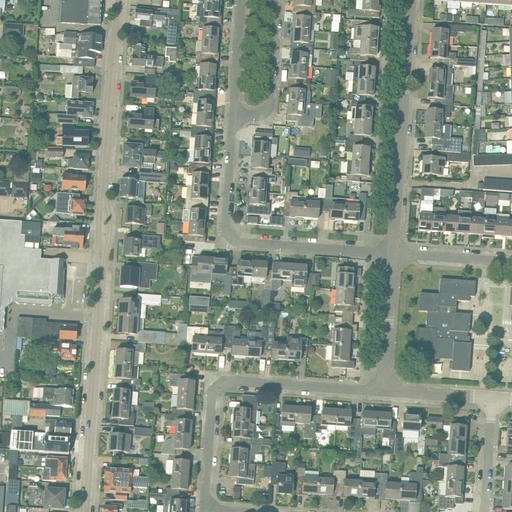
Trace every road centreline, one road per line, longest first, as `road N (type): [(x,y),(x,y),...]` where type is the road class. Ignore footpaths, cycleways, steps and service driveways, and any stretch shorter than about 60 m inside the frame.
road 1 (residential): [(204,508),(212,393),(225,380),(383,391)]
road 2 (residential): [(392,253),(238,242),(224,227),(232,114)]
road 3 (tertiary): [(84,511),(100,257)]
road 4 (residential): [(392,253),(409,0)]
road 5 (tertiary): [(102,196),(120,0)]
road 6 (residential): [(278,0),(269,107),(254,116),(232,114)]
road 7 (unclassified): [(383,391),(392,253)]
road 8 (unclassified): [(511,262),(392,253)]
